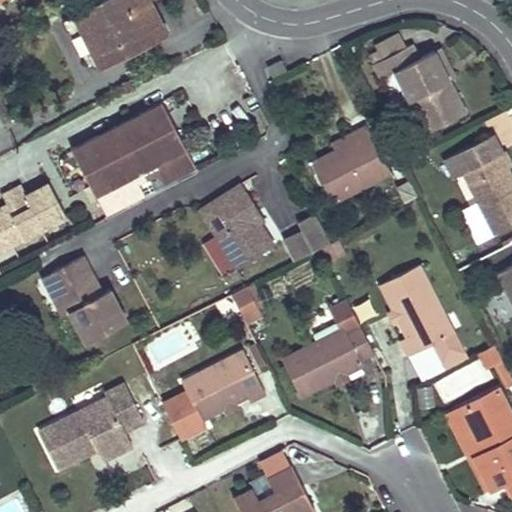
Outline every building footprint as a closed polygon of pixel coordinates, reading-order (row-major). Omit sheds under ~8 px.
[(102,0),(74,14),(87,38),(101,65),(165,32),(153,9),(148,0),(102,0)] [(382,59),(374,63),(382,78),(396,71),(427,133),(467,114),(450,80),(435,50),(420,58),(413,43),(407,46),(400,32),(375,45),(382,59)] [(459,75),(444,46),(435,50),(450,80),(459,75)] [(283,64),(270,70),(275,79),(288,72),(283,64)] [(147,106),(71,146),(107,215),(197,168),(178,132),(175,133),(168,119),(160,119),(155,109),(147,106)] [(334,153),(314,163),(335,205),(393,175),(369,127),(352,135),(356,141),(334,153)] [(456,175),(465,170),(497,232),(511,224),(511,170),(510,166),(511,164),(511,159),(507,149),(503,152),(495,134),(447,157),(456,175)] [(352,135),(330,146),(334,153),(356,141),(352,135)] [(0,247),(66,213),(49,180),(26,192),(21,182),(2,192),(7,201),(0,205),(0,247)] [(242,180),(200,205),(238,266),(273,244),(259,222),(254,213),(260,209),(242,180)] [(254,213),(259,222),(265,218),(260,209),(254,213)] [(301,228),(313,250),(321,246),(331,241),(314,209),(296,218),(301,228)] [(301,228),(283,237),(294,259),(313,250),(301,228)] [(347,252),(340,236),(331,241),(321,246),(329,261),(347,252)] [(101,290),(82,253),(52,269),(60,285),(51,290),(63,312),(71,308),(86,338),(125,317),(113,293),(105,297),(101,290)] [(423,263),(383,283),(396,308),(402,320),(410,336),(403,339),(411,356),(437,343),(447,362),(468,352),(423,263)] [(511,264),(499,271),(511,296),(511,264)] [(247,285),(232,293),(246,318),(261,310),(247,285)] [(105,297),(113,293),(110,286),(101,290),(105,297)] [(375,351),(350,302),(338,307),(347,327),(341,330),(285,358),(303,396),(338,379),(348,374),(366,365),(362,358),(375,351)] [(338,307),(332,310),(341,330),(347,327),(338,307)] [(402,320),(396,308),(389,310),(396,323),(402,320)] [(317,336),(337,326),(331,314),(311,324),(317,336)] [(498,361),(504,358),(498,345),(482,353),(489,366),(498,361)] [(163,403),(182,440),(208,427),(204,420),(226,409),(239,402),(249,397),(252,401),(268,393),(246,350),(183,383),(187,390),(163,403)] [(468,352),(447,362),(450,369),(471,358),(468,352)] [(498,361),(508,381),(511,379),(511,372),(504,358),(498,361)] [(348,374),(338,379),(342,387),(352,382),(348,374)] [(106,395),(38,430),(57,467),(87,452),(84,446),(93,441),(96,447),(126,432),(124,428),(143,419),(123,381),(104,391),(106,395)] [(501,414),(511,409),(501,388),(490,394),(501,414)] [(501,414),(490,394),(461,409),(483,453),(479,456),(494,488),(510,480),(511,482),(511,410),(511,409),(501,414)] [(243,410),(239,402),(226,409),(230,417),(243,410)] [(461,409),(449,415),(488,491),(494,488),(479,456),(483,453),(461,409)] [(126,432),(96,447),(101,458),(132,443),(126,432)] [(93,441),(84,446),(87,452),(96,447),(93,441)] [(302,481),(294,465),(271,477),(278,491),(261,499),(255,488),(234,498),(241,511),(313,511),(317,510),(304,486),(298,489),(296,483),(302,481)] [(304,486),(302,481),(296,483),(298,489),(304,486)] [(144,511),(197,511),(188,491),(144,511)]
